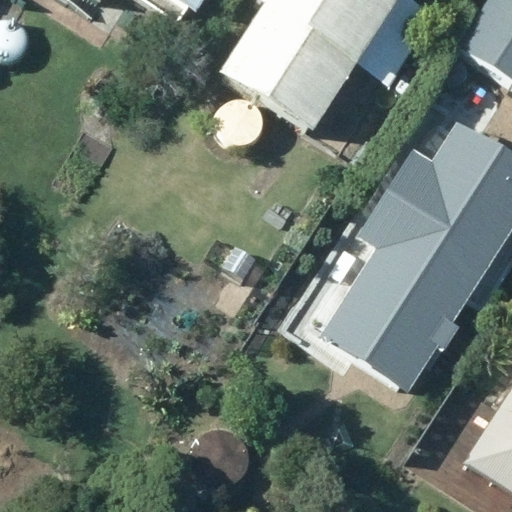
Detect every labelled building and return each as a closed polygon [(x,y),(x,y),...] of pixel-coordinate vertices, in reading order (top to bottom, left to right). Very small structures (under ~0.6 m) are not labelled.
[(171,0),(193,13),(200,0),(171,0)] [(215,71),(310,133),(353,65),(387,87),(433,17),(408,0),(255,0),(261,3),(215,71)] [(511,0),(472,0),(442,54),(511,92),(511,0)] [(305,344),(397,402),(511,219),(511,171),(446,131),(425,163),(397,146),(341,234),(364,248),(305,344)] [(511,496),(511,385),(462,464),(511,496)]
